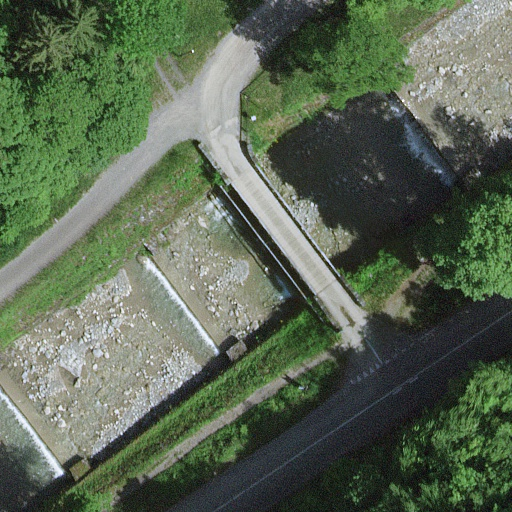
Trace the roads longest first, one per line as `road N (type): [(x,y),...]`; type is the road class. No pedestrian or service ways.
road 1 (unclassified): [(403,382),(223,138)]
road 2 (track): [(0,282),(169,127),(220,107)]
road 3 (unclassified): [(210,511),(403,382)]
road 4 (unclassified): [(219,125),(237,64),(304,0)]
road 5 (unclassified): [(403,382),(511,303)]
